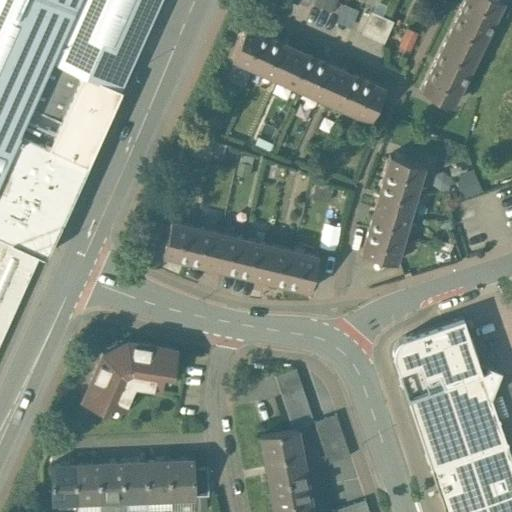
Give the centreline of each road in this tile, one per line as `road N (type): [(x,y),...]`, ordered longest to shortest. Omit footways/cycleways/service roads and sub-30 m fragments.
road 1 (secondary): [(73,271),(196,0)]
road 2 (residential): [(511,265),(414,298),(340,350)]
road 3 (residential): [(223,322),(212,382),(232,511)]
road 4 (residential): [(406,511),(359,375),(340,350)]
road 5 (secondary): [(0,430),(73,271)]
road 6 (residential): [(223,322),(73,271)]
road 7 (residential): [(340,350),(223,322)]
